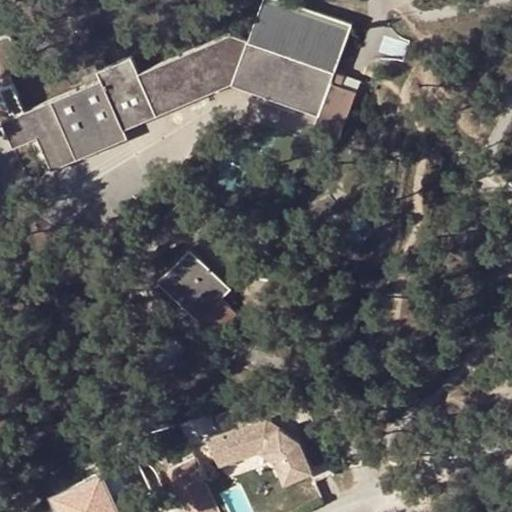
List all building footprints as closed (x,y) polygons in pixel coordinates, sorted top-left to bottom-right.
[(137,71),(132,54),(95,69),(98,77),(2,119),(6,130),(29,120),(35,135),(41,148),(69,139),(75,157),(126,135),(123,127),(229,82),(316,113),(312,126),(339,136),(354,94),(329,84),(333,72),(352,23),(290,0),(262,0),(248,39),(229,32),(137,71)] [(8,33),(0,36),(0,74),(22,65),(8,33)] [(359,81),(333,72),(329,84),(354,94),(359,81)] [(12,114),(25,109),(13,82),(0,88),(0,110),(0,111),(4,112),(10,110),(12,114)] [(29,120),(6,130),(12,144),(35,135),(29,120)] [(69,139),(41,148),(50,167),(75,157),(69,139)] [(205,205),(191,191),(165,218),(179,232),(205,205)] [(238,288),(255,274),(209,215),(191,229),(238,288)] [(189,247),(160,278),(210,327),(230,307),(220,296),(229,288),(189,247)] [(272,409),(211,429),(221,456),(263,442),(280,449),(288,471),(315,461),(304,431),(272,409)] [(191,511),(227,511),(198,453),(169,468),(191,511)] [(71,508),(73,511),(119,511),(110,490),(114,489),(105,469),(55,492),(64,511),(71,508)]
